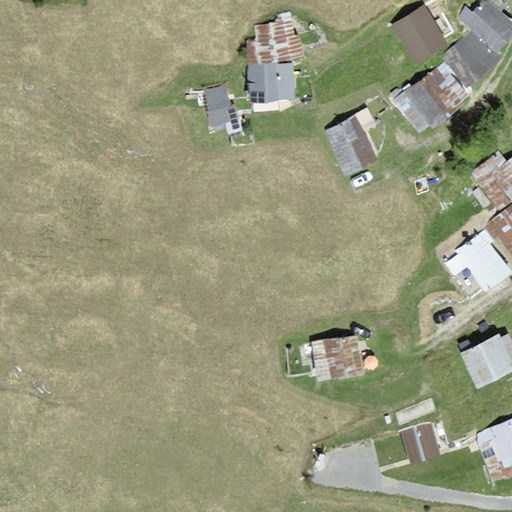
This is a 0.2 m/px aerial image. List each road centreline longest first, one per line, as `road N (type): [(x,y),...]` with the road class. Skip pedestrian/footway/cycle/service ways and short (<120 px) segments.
road 1 (track): [(511,505),(333,477)]
road 2 (track): [(511,46),(481,98),(434,140)]
